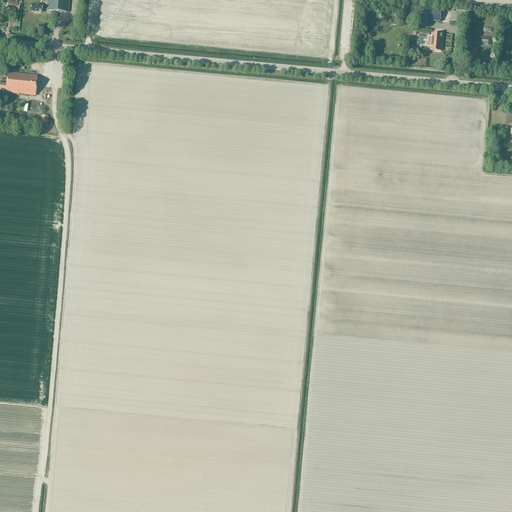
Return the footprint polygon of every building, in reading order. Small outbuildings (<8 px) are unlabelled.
[(31,5),(30,12),(42,13),(43,10),(47,10),(46,11),(68,13),(69,0),(47,0),(47,6),(31,5)] [(6,7),(18,11),(20,4),(9,1),(6,7)] [(419,7),(417,25),(427,26),(428,21),(440,22),(442,9),(419,7)] [(430,50),(442,51),(444,34),(432,33),(430,50)] [(481,38),(480,42),(486,43),(486,46),(490,46),(491,39),(481,38)] [(0,83),(0,91),(6,92),(6,93),(35,96),(37,76),(7,73),(6,85),(1,85),(1,83),(0,83)] [(42,116),(41,123),(49,124),(49,116),(42,116)]
